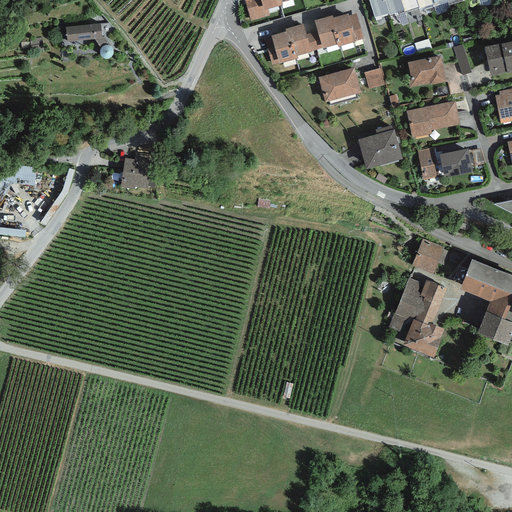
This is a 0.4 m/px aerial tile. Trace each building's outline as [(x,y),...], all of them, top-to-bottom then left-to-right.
[(260,0),(244,0),(250,21),(270,15),(268,9),(264,11),(260,0)] [(260,0),(264,11),(268,9),(283,5),(282,3),(281,0),(260,0)] [(369,0),(374,15),(375,17),(389,13),(384,0),(369,0)] [(400,0),(384,0),(389,13),(390,15),(403,11),(400,0)] [(400,0),(403,11),(404,13),(419,9),(416,0),(400,0)] [(416,0),(419,9),(432,4),(431,0),(416,0)] [(330,19),(337,45),(337,47),(356,42),(356,41),(348,16),(348,14),(333,18),(330,19)] [(356,14),(348,16),(356,41),(363,39),(356,14)] [(322,48),(322,49),(337,45),(330,19),(333,18),(333,16),(315,21),(318,31),(322,48)] [(101,24),(66,27),(67,42),(94,39),(102,38),(102,37),(101,24)] [(285,29),(286,32),(290,31),(297,56),(312,52),(311,51),(307,34),(304,24),(285,29)] [(286,32),(271,36),(274,47),(279,63),(279,64),(298,58),(297,56),(290,31),(286,32)] [(318,31),(307,34),(311,51),(322,48),(318,31)] [(104,37),(102,37),(102,38),(94,39),(100,48),(102,47),(104,45),(106,45),(109,45),(110,46),(111,45),(104,37)] [(511,41),(484,47),(490,76),(507,72),(507,73),(511,72),(511,41)] [(112,57),(113,55),(114,52),(114,50),(113,48),(111,46),(110,46),(109,45),(106,45),(104,45),(102,47),(100,48),(100,51),(99,53),(100,55),(102,57),(103,59),(106,59),(108,59),(110,58),(112,57)] [(462,45),(453,47),(461,75),(471,72),(462,45)] [(272,65),(279,63),(274,47),(267,49),(272,65)] [(440,56),(408,63),(411,78),(408,79),(410,88),(430,83),(431,85),(445,82),(440,56)] [(354,68),(318,78),(325,102),(361,92),(354,68)] [(381,68),(364,73),(369,89),(385,84),(381,68)] [(511,88),(499,91),(499,95),(495,96),(500,124),(511,121),(511,88)] [(455,101),(406,111),(412,138),(432,134),(431,130),(460,125),(455,101)] [(376,130),(377,134),(393,130),(391,126),(376,130)] [(377,134),(357,140),(366,170),(402,160),(394,129),(393,130),(377,134)] [(434,147),(417,151),(423,180),(443,176),(444,178),(472,172),(467,149),(436,156),(434,147)] [(475,149),(477,162),(486,161),(484,148),(475,149)] [(124,158),(121,187),(147,190),(151,154),(135,153),(134,159),(124,158)] [(18,164),(16,182),(36,185),(39,167),(18,164)] [(0,209),(14,189),(0,179),(0,209)] [(511,200),(494,204),(511,213),(511,200)] [(0,234),(28,235),(28,228),(0,227),(0,234)] [(444,247),(422,239),(412,266),(433,275),(438,263),(443,250),(444,247)] [(450,252),(443,250),(438,263),(444,266),(450,252)] [(487,309),(486,312),(505,320),(507,316),(511,302),(511,275),(472,260),(459,289),(489,302),(487,309)] [(424,284),(408,278),(388,327),(407,334),(413,319),(428,325),(429,323),(433,325),(447,289),(426,281),(424,284)] [(511,322),(505,320),(486,312),(477,334),(507,345),(511,333),(511,322)] [(444,329),(433,325),(429,323),(428,325),(413,319),(407,334),(403,346),(433,358),(444,329)]
